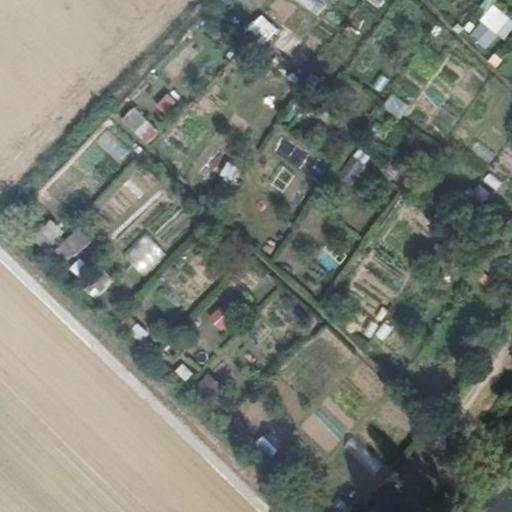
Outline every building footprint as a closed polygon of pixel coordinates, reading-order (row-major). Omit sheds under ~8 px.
[(230,0),(224,6),(241,23),(251,12),(238,0),(230,0)] [(492,54),(511,27),(511,19),(494,5),(469,36),(492,54)] [(261,46),(278,34),(266,16),(248,28),(261,46)] [(384,110),(403,119),(410,104),(391,95),(384,110)] [(145,137),(154,122),(132,109),(123,125),(145,137)] [(68,264),(92,241),(81,229),(56,252),(68,264)] [(144,276),(166,255),(145,233),(123,254),(144,276)] [(281,333),(293,318),(272,302),(260,316),(281,333)]
